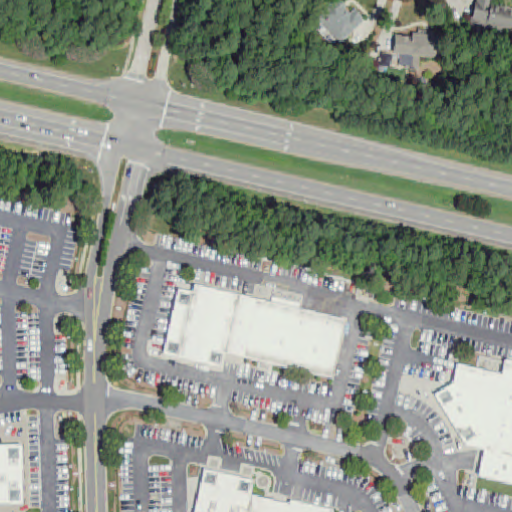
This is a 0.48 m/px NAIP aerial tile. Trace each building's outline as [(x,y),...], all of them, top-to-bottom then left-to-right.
[(349,13),(339,3),(317,23),(337,47),(364,23),(353,10),(349,13)] [(511,33),(511,4),(472,4),(471,32),(511,33)] [(440,39),(379,32),(377,53),(437,60),(440,39)] [(334,382),(349,322),(199,285),(196,295),(182,292),(166,355),(226,370),(229,356),(334,382)] [(511,485),(511,361),(459,349),(452,379),(427,402),(454,448),(478,443),(475,474),(511,485)] [(30,448),(0,448),(0,511),(13,511),(30,506),(30,448)] [(330,511),(290,502),(289,504),(253,495),(257,481),(207,469),(196,511),(330,511)]
